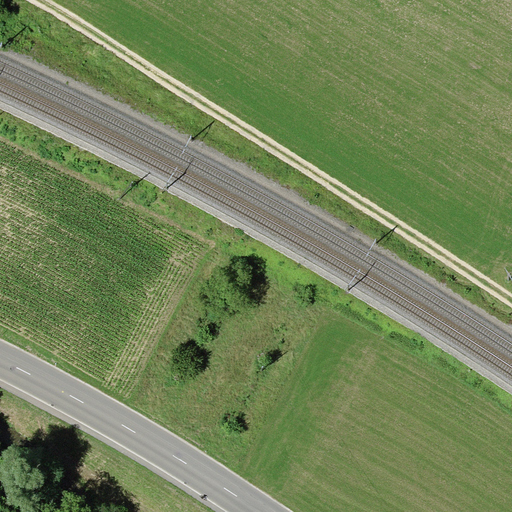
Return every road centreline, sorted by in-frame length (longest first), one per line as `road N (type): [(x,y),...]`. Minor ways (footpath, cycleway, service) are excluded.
road 1 (track): [(33,0),(511,303)]
road 2 (tertiary): [(0,359),(258,511)]
